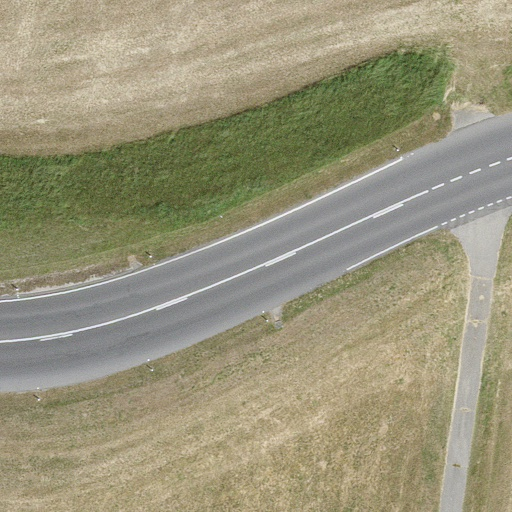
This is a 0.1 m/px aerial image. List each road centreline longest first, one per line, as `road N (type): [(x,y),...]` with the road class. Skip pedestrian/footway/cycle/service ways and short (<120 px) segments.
road 1 (secondary): [(511,168),(140,321),(0,345)]
road 2 (track): [(428,511),(479,179)]
